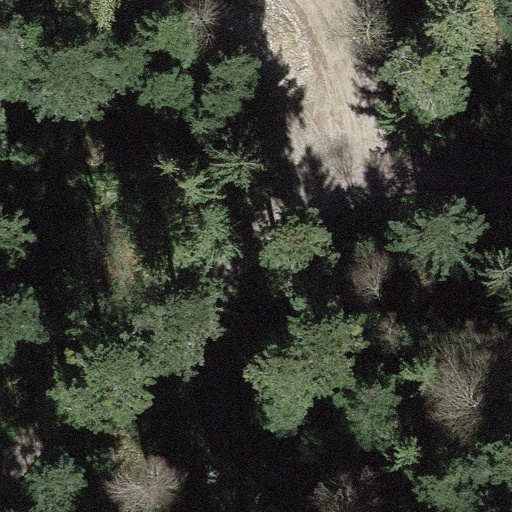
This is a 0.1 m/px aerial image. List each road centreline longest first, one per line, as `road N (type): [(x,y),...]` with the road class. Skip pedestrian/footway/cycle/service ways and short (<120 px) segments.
road 1 (track): [(0,490),(70,409),(188,299),(289,229),(405,179),(511,183)]
road 2 (track): [(405,179),(293,0)]
